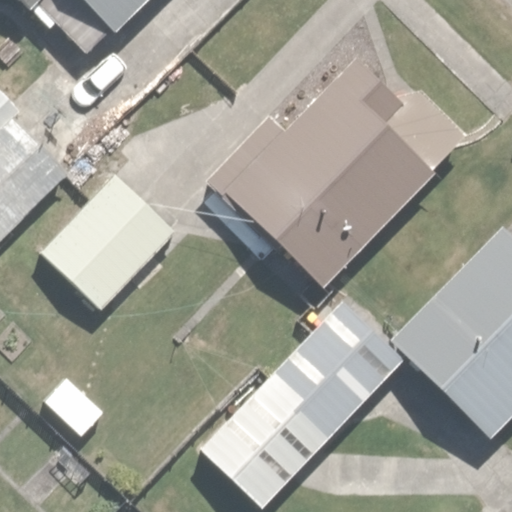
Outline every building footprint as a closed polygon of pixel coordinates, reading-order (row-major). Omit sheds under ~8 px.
[(33,0),(90,56),(145,0),(33,0)] [(265,101),(207,168),(327,271),(452,126),(352,41),(286,119),(265,101)] [(0,228),(61,164),(16,121),(30,106),(0,78),(0,228)] [(110,163),(35,244),(100,303),(175,222),(110,163)] [(511,204),(509,202),(387,329),(487,425),(511,398),(511,204)] [(334,296),(194,440),(260,504),(400,361),(334,296)]
